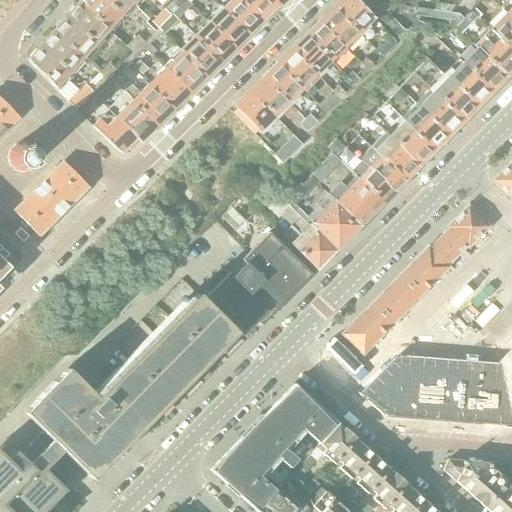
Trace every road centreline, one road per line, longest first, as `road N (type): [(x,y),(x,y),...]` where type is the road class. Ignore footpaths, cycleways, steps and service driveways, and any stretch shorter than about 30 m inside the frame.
road 1 (residential): [(282,350),(511,118)]
road 2 (residential): [(308,0),(122,186)]
road 3 (residential): [(122,186),(0,63)]
road 4 (residential): [(167,465),(282,350)]
road 5 (residential): [(122,186),(11,288)]
road 6 (residential): [(380,441),(282,350)]
road 7 (residential): [(380,441),(511,450)]
